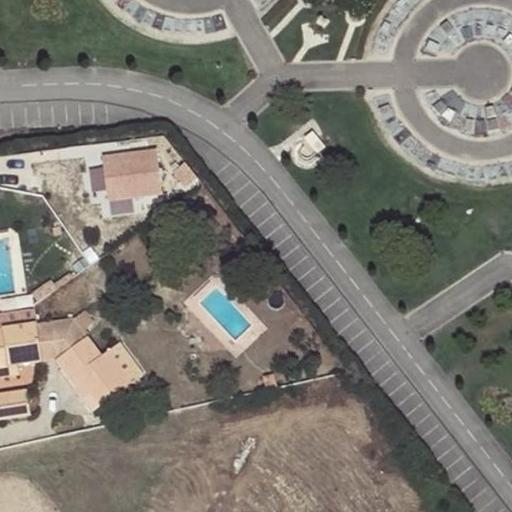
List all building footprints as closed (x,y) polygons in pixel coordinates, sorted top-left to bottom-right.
[(160,149),(104,152),(106,199),(162,196),(160,149)] [(74,321),(36,326),(41,362),(53,361),(76,391),(85,386),(90,394),(91,395),(100,406),(132,383),(108,353),(101,357),(74,321)] [(41,362),(36,326),(0,330),(0,375),(7,374),(8,365),(16,366),(41,362)] [(8,365),(7,374),(17,373),(16,366),(8,365)] [(90,394),(85,386),(76,391),(83,400),(90,394)] [(0,394),(0,418),(28,416),(25,391),(0,394)]
